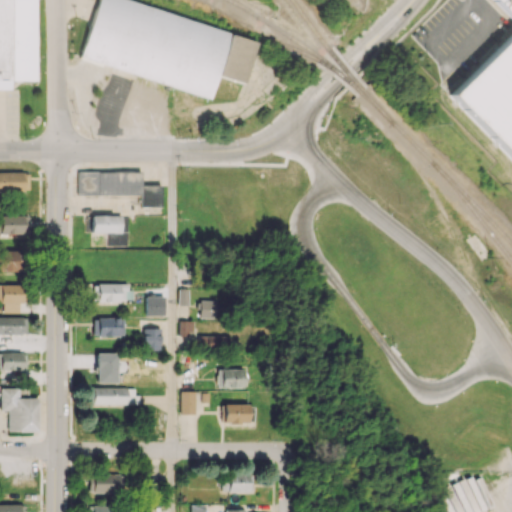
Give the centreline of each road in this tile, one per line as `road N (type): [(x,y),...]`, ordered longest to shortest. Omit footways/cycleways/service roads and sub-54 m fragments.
road 1 (residential): [(59,151),(57,511)]
road 2 (tertiary): [(295,123),(324,176),(441,262),(511,357)]
road 3 (residential): [(173,151),(173,450)]
road 4 (residential): [(295,123),(259,151),(59,151)]
road 5 (residential): [(286,455),(58,450)]
road 6 (tertiary): [(412,0),(295,123)]
